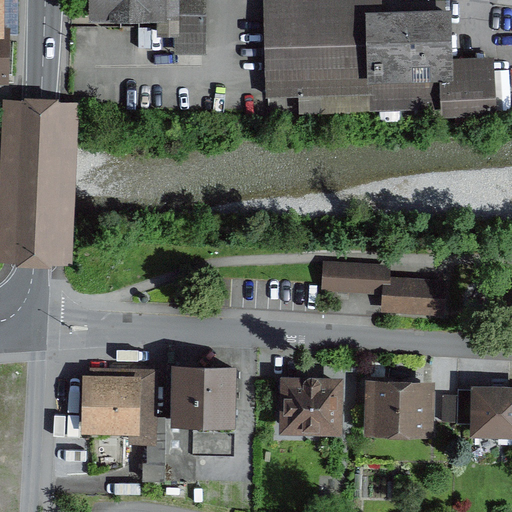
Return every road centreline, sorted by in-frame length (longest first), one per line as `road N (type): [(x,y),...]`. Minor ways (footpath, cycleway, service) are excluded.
road 1 (residential): [(511,347),(23,317)]
road 2 (tertiary): [(23,317),(34,260),(44,0)]
